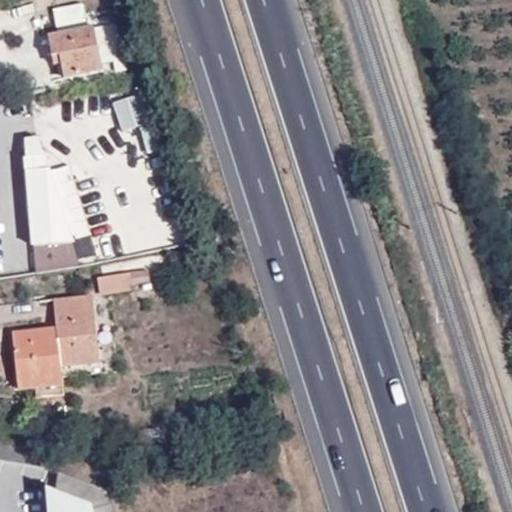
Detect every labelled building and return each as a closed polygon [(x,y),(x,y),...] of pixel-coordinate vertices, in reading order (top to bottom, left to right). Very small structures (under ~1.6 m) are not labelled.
[(59,29),(90,25),(88,5),(57,9),(59,29)] [(59,56),(61,65),(64,78),(102,71),(94,29),(48,37),(52,57),(59,56)] [(54,66),(61,65),(59,56),(52,57),(54,66)] [(148,103),(129,103),(129,128),(148,128),(148,103)] [(26,140),(37,273),(81,267),(79,261),(74,247),(71,237),(67,223),(64,214),(59,200),(50,170),(45,171),(46,157),(40,139),(26,140)] [(151,155),(156,170),(168,166),(158,140),(127,151),(131,162),(151,155)] [(59,200),(64,214),(68,212),(71,221),(67,223),(71,237),(76,236),(77,239),(92,234),(71,166),(55,171),(64,198),(59,200)] [(74,247),(79,261),(97,255),(93,241),(74,247)] [(149,272),(129,275),(131,285),(150,282),(149,272)] [(131,285),(129,275),(98,279),(100,294),(132,289),(131,285)] [(62,369),(100,364),(92,296),(54,300),(57,328),(13,334),(18,380),(62,374),(62,369)] [(105,363),(100,364),(62,369),(62,374),(62,378),(106,372),(105,363)] [(62,378),(62,374),(18,380),(19,391),(63,386),(62,378)] [(116,511),(111,493),(59,471),(57,492),(55,491),(56,511),(116,511)]
